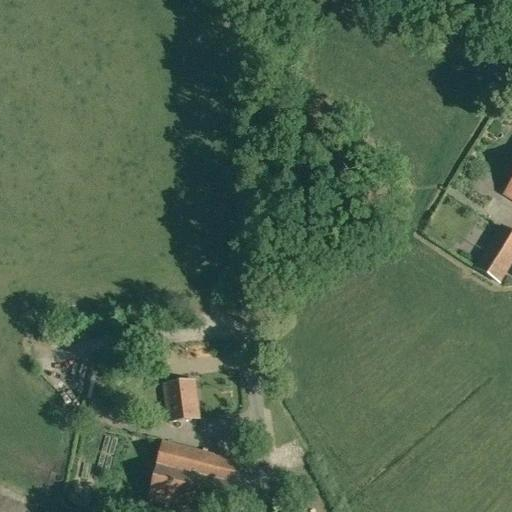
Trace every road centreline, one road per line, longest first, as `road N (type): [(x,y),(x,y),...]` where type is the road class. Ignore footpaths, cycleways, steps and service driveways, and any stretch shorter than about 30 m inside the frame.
road 1 (unclassified): [(258,511),(239,70),(220,0)]
road 2 (track): [(511,77),(340,0)]
